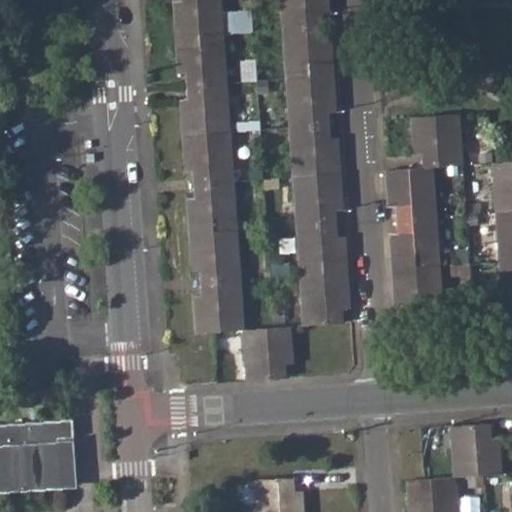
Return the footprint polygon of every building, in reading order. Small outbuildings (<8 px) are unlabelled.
[(175,1),(178,50),(201,48),(200,35),(224,34),(221,0),(181,0),(182,0),(175,1)] [(281,0),(283,29),(323,26),(322,14),(330,13),(328,0),(281,0)] [(283,29),(287,78),(310,76),(309,64),(333,62),(332,38),(324,39),(323,26),(283,29)] [(186,73),(188,86),(227,83),(224,34),(200,35),(201,48),(178,50),(180,74),(186,73)] [(240,60),(242,82),(257,81),(255,59),(240,60)] [(287,78),(290,127),(330,124),(329,111),(337,111),(333,62),(309,64),(310,76),(287,78)] [(182,99),(184,135),(231,132),(227,83),(188,86),(189,99),(182,99)] [(423,155),(424,168),(432,168),(463,165),(460,114),(412,117),(415,155),(423,155)] [(290,127),(294,177),(341,173),(338,137),(332,137),(330,124),(290,127)] [(237,144),(252,143),(252,130),(237,131),(237,144)] [(193,172),(194,185),(234,182),(231,132),(184,135),(187,172),(193,172)] [(511,211),(511,161),(493,163),(496,214),(511,211)] [(397,221),(436,218),(433,177),(464,175),(463,165),(432,168),(424,168),(387,172),(389,209),(395,208),(397,221)] [(294,177),(297,226),(337,222),(336,211),(344,211),(341,173),(294,177)] [(265,189),(278,188),(277,178),(264,180),(265,189)] [(212,220),(214,232),(237,230),(234,182),(194,185),(195,196),(188,197),(189,221),(212,220)] [(511,211),(496,214),(500,263),(511,261),(511,211)] [(415,256),(416,269),(440,267),(436,218),(397,221),(397,233),(391,233),(393,258),(415,256)] [(240,280),(238,243),(268,242),(267,228),(237,230),(214,232),(212,220),(189,221),(193,271),(200,270),(200,283),(240,280)] [(297,226),(300,276),(324,275),(323,261),(347,259),(345,236),(338,236),(337,222),(297,226)] [(443,316),(440,277),(471,275),(470,265),(440,267),(416,269),(415,256),(393,258),(396,306),(403,305),(404,319),(443,316)] [(300,276),(304,325),(344,323),(343,309),(350,308),(347,259),(323,261),(324,275),(300,276)] [(511,261),(500,263),(503,311),(511,310),(511,261)] [(291,263),(269,264),(270,278),(292,277),(291,263)] [(195,297),(197,333),(213,332),(244,330),(240,280),(200,283),(202,296),(195,297)] [(291,326),(244,330),(247,380),(287,377),(286,364),(293,364),(291,326)] [(0,493),(62,489),(59,441),(54,442),(54,438),(71,436),(70,418),(0,423),(0,493)] [(451,426),(454,477),(484,475),(502,474),(500,436),(492,436),(491,423),(451,426)] [(59,441),(62,489),(74,487),(71,440),(59,441)] [(456,511),(454,477),(425,479),(408,480),(409,511),(456,511)] [(254,480),(255,511),(304,511),(303,490),(295,491),(294,478),(254,480)]
